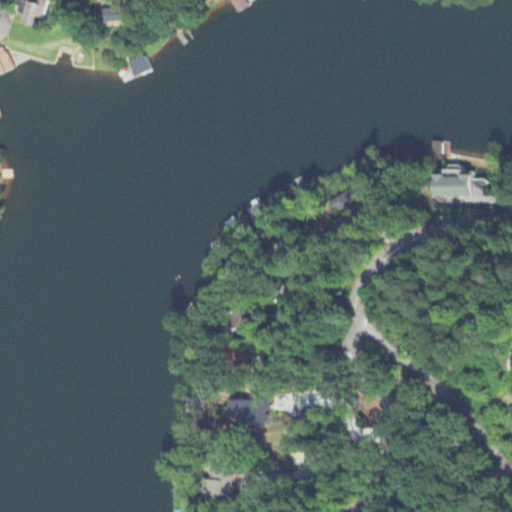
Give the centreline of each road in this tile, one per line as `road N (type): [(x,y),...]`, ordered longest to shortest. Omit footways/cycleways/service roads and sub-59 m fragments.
road 1 (residential): [(355,511),(380,490),(391,431),(388,403),(360,342),(368,286),(422,238),(511,219)]
road 2 (residential): [(511,473),(447,394),(359,321)]
